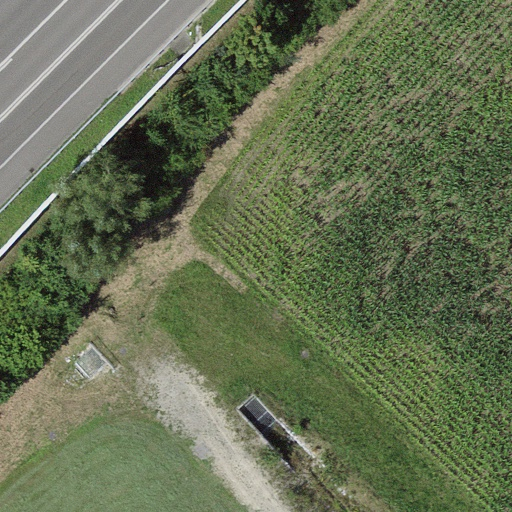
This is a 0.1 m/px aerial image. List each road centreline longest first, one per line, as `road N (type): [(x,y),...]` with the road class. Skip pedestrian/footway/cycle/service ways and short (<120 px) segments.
road 1 (motorway): [(0,158),(160,0)]
road 2 (track): [(269,511),(155,383)]
